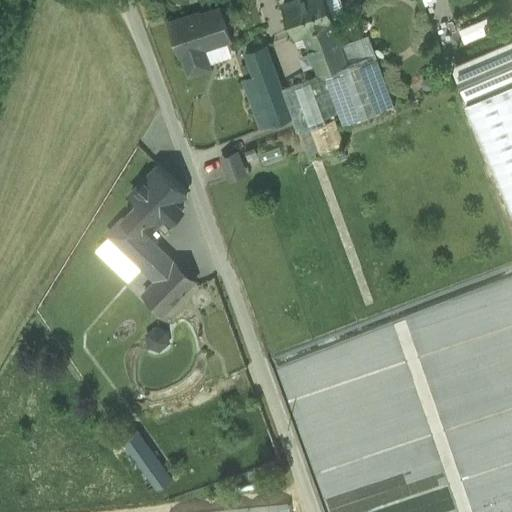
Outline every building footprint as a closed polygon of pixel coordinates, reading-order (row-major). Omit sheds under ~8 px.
[(293,0),(283,4),(294,36),(303,33),(333,23),(333,22),(333,20),(346,16),(340,0),(293,0)] [(191,16),(190,14),(168,20),(179,56),(183,55),(189,75),(209,69),(203,49),(231,40),(221,8),(191,16)] [(511,16),(503,20),(508,33),(511,31),(511,16)] [(462,41),(487,30),(482,18),(457,29),(462,41)] [(333,23),(303,33),(318,75),(324,73),(348,64),(341,45),(333,23)] [(348,64),(324,73),(338,112),(343,126),(394,108),(368,36),(361,38),(368,57),(348,64)] [(361,38),(341,45),(348,64),(368,57),(361,38)] [(511,39),(452,65),(467,101),(511,82),(511,39)] [(281,88),(265,45),(246,52),(254,76),(272,125),(291,118),(281,88)] [(318,75),(281,88),(291,118),(296,131),(299,130),(309,158),(320,155),(310,128),(326,121),(325,117),(338,112),(324,73),(318,75)] [(272,125),(254,76),(243,80),(261,129),(272,125)] [(511,82),(467,101),(466,102),(511,209),(511,82)] [(199,100),(185,105),(190,122),(205,117),(199,100)] [(326,121),(310,128),(320,155),(320,156),(345,147),(335,118),(326,121)] [(237,152),(221,157),(229,179),(245,174),(237,152)] [(186,190),(160,164),(131,194),(140,202),(110,234),(135,258),(153,239),(146,232),(186,190)] [(153,239),(135,258),(153,275),(171,256),(153,239)] [(511,281),(404,315),(409,331),(421,331),(427,351),(426,354),(442,354),(456,329),(465,358),(465,343),(484,337),(490,358),(481,374),(469,375),(475,366),(468,343),(468,389),(470,394),(474,386),(503,386),(504,396),(508,408),(507,387),(511,386),(511,281)] [(166,330),(144,335),(148,349),(169,344),(166,330)] [(137,430),(123,439),(142,467),(156,458),(137,430)] [(170,480),(156,458),(142,467),(156,489),(170,480)]
